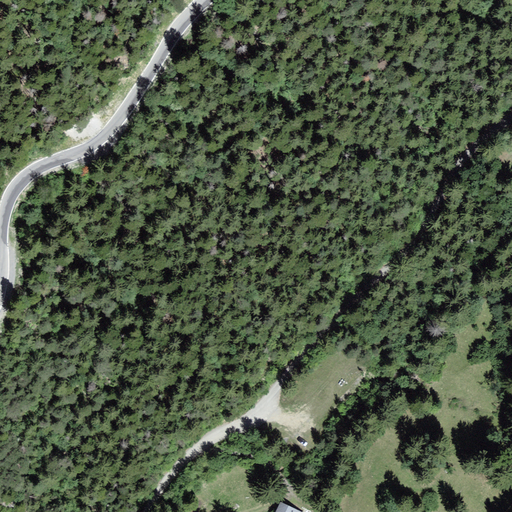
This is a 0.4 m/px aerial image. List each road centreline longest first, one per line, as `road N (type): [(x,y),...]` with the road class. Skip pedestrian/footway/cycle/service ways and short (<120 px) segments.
road 1 (unclassified): [(511,120),(465,154),(407,250),(260,408),(186,456),(146,511)]
road 2 (unclassified): [(0,277),(4,204),(20,178),(94,142),(203,0)]
road 3 (track): [(202,446),(270,465),(308,505)]
